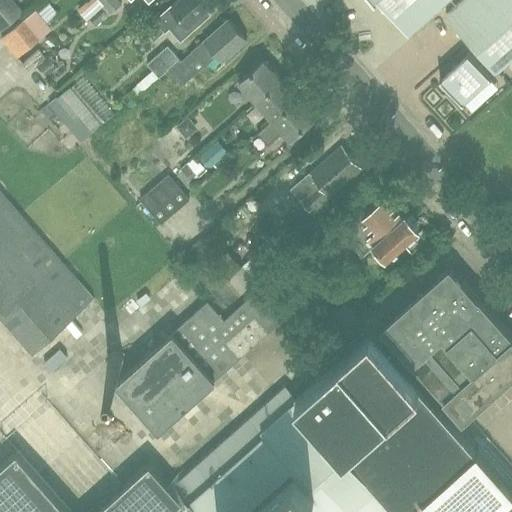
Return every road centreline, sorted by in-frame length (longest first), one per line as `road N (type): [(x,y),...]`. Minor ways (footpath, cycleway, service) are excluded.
road 1 (tertiary): [(511,255),(285,0)]
road 2 (unknown): [(0,387),(96,468),(100,511)]
